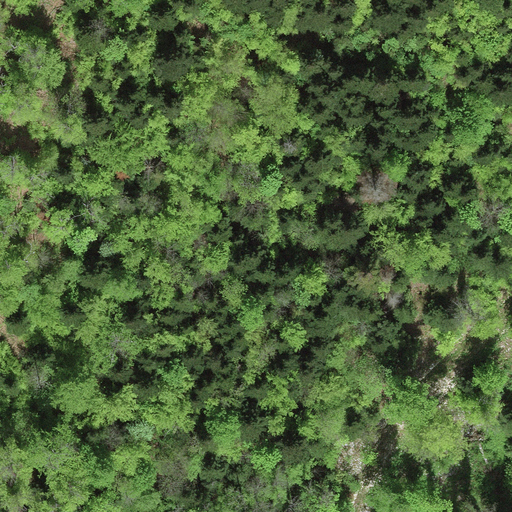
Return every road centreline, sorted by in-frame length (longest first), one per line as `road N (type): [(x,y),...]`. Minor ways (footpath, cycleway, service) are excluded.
road 1 (track): [(511,297),(391,438),(364,511)]
road 2 (track): [(105,511),(0,334)]
